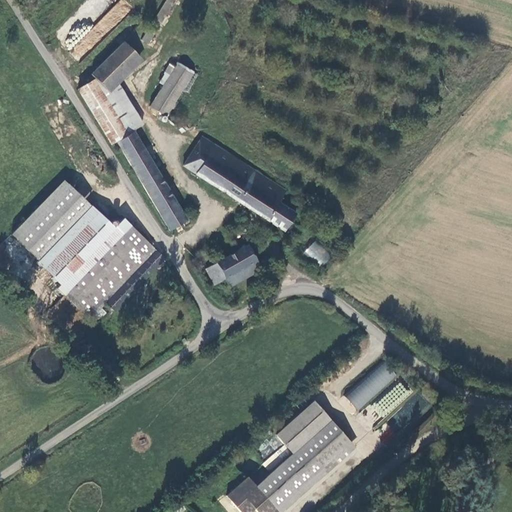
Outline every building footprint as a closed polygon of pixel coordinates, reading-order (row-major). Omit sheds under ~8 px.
[(120,0),(100,19),(110,29),(132,8),(123,0),(120,0)] [(146,44),(171,0),(162,0),(139,40),(146,44)] [(163,116),(178,95),(188,81),(230,19),(215,9),(148,106),(163,116)] [(139,58),(127,47),(123,42),(90,75),(92,76),(106,91),(114,82),(139,58)] [(92,76),(75,88),(108,140),(112,137),(114,140),(124,133),(100,95),(106,91),(92,76)] [(100,95),(124,133),(129,129),(139,122),(114,82),(106,91),(100,95)] [(124,133),(114,140),(132,171),(167,228),(184,218),(129,129),(124,133)] [(186,166),(282,226),(293,210),(277,201),(285,187),(205,136),(186,166)] [(37,260),(67,290),(120,234),(114,228),(90,206),(37,260)] [(114,311),(164,258),(123,219),(114,228),(120,234),(67,290),(62,295),(83,315),(99,298),(114,311)] [(304,255),(323,266),(331,252),(311,242),(304,255)] [(213,261),(227,286),(259,268),(245,243),(213,261)] [(359,412),(397,375),(383,360),(344,397),(359,412)] [(384,417),(410,392),(400,382),(374,407),(384,417)] [(292,451),(329,417),(312,398),(275,432),(292,451)] [(245,511),(269,511),(349,439),(329,417),(292,451),(256,485),(247,475),(228,493),(245,511)]
